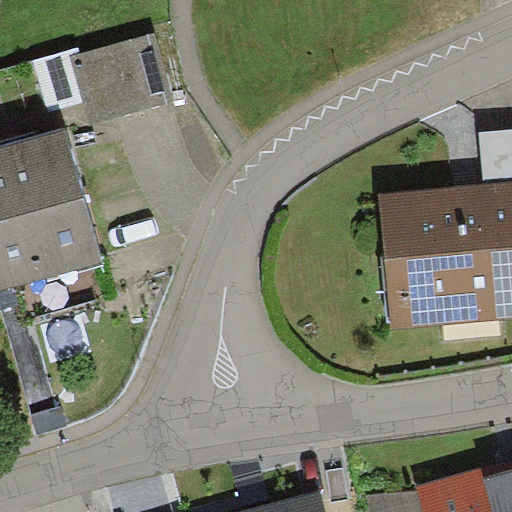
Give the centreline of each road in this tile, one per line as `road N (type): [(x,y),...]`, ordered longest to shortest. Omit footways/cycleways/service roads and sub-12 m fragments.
road 1 (residential): [(511,45),(315,137),(260,175),(235,225),(219,293),(224,410)]
road 2 (residential): [(224,410),(442,388),(511,371)]
road 3 (residential): [(224,410),(0,465)]
